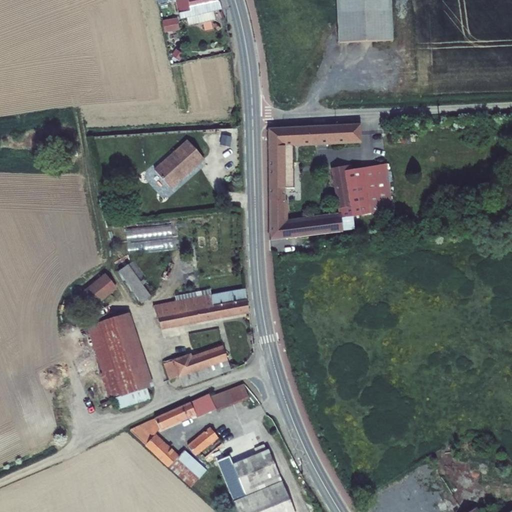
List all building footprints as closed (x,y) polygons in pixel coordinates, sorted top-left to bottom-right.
[(185,10),(182,0),(173,0),(176,12),(185,10)] [(182,0),(185,10),(186,15),(191,14),(192,17),(223,10),(222,8),(221,5),(221,2),(220,0),(182,0)] [(390,0),(336,0),(339,43),(392,41),(390,0)] [(162,20),(164,32),(179,30),(177,17),(162,20)] [(357,141),(357,129),(271,133),(271,146),(268,178),(267,221),(269,240),(344,231),(342,216),(372,213),(367,173),(324,175),(329,217),(279,220),(282,177),(290,177),(292,145),(305,144),(305,152),(312,151),(312,143),(357,141)] [(221,135),(220,143),(229,145),(231,137),(221,135)] [(181,178),(204,159),(185,139),(148,170),(165,188),(179,176),(181,178)] [(229,214),(164,222),(165,239),(230,231),(229,214)] [(112,240),(140,240),(140,229),(111,229),(112,240)] [(128,264),(118,271),(141,303),(151,297),(142,285),(146,282),(143,279),(140,281),(128,264)] [(104,273),(80,293),(86,301),(92,310),(117,288),(104,273)] [(176,300),(176,301),(154,305),(157,321),(159,321),(161,329),(249,314),(244,288),(176,300)] [(110,399),(116,398),(147,388),(154,386),(131,313),(87,328),(110,399)] [(182,387),(231,370),(222,345),(192,355),(191,353),(171,360),(171,361),(164,364),(169,379),(178,377),(182,387)] [(244,384),(210,397),(215,409),(217,411),(248,399),(244,389),(247,388),(244,384)] [(120,408),(150,398),(147,388),(117,398),(120,408)] [(0,432),(14,426),(0,392),(0,432)] [(210,397),(209,395),(190,402),(130,429),(145,445),(144,446),(167,468),(168,467),(179,455),(156,434),(159,429),(159,431),(195,415),(196,418),(215,409),(210,397)] [(210,427),(186,445),(194,455),(199,451),(205,458),(223,444),(210,427)] [(215,460),(237,511),(294,511),(268,449),(264,444),(253,448),(256,454),(232,464),(228,456),(215,460)] [(179,455),(168,467),(190,487),(206,470),(184,450),(179,455)]
